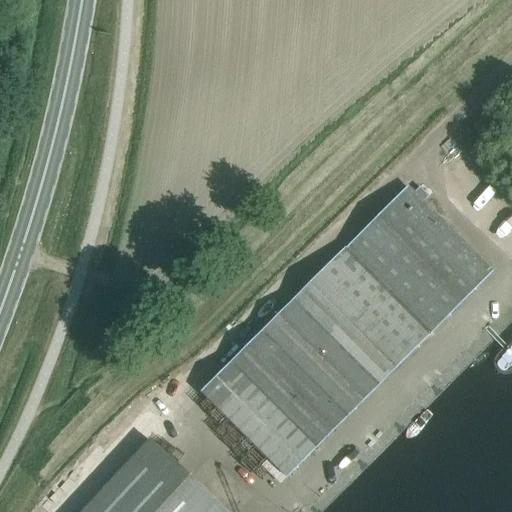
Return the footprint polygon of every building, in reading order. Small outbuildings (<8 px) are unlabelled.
[(479,120),(472,127),(481,138),(489,131),(479,120)] [(486,205),(500,182),(489,175),(475,198),(486,205)] [(430,333),(490,272),(421,203),(427,197),(418,187),(412,193),(406,188),(345,249),(430,333)] [(503,226),(511,210),(511,198),(508,196),(494,220),(503,226)] [(511,217),(501,227),(506,232),(511,226),(511,217)] [(429,333),(430,333),(345,249),(332,262),(331,262),(284,308),(370,393),(430,334),(429,333)] [(342,422),(370,393),(284,308),(256,336),(342,422)] [(313,450),(342,422),(256,336),(228,364),(313,450)] [(285,478),(313,450),(228,364),(200,393),(285,478)] [(225,511),(148,440),(80,511),(225,511)]
